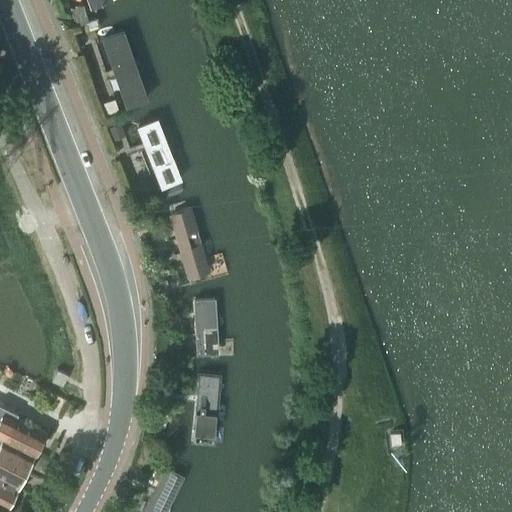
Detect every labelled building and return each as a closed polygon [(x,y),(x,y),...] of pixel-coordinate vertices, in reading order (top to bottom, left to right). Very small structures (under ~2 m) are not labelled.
[(113,14),(99,20),(130,105),(144,99),(113,14)] [(137,126),(161,186),(180,179),(156,119),(137,126)] [(170,213),(187,277),(206,272),(189,208),(170,213)] [(193,299),(196,355),(216,354),(213,298),(193,299)] [(62,384),(63,381),(67,373),(56,368),(51,379),(62,384)] [(199,373),(192,442),(212,443),(219,375),(199,373)] [(0,435),(2,436),(33,452),(44,430),(15,415),(17,411),(5,405),(0,414),(0,435)] [(399,432),(390,433),(391,445),(401,444),(399,432)] [(0,457),(24,470),(33,452),(2,436),(0,435),(0,457)] [(24,470),(0,457),(0,479),(15,487),(24,470)] [(165,465),(143,511),(162,511),(181,473),(165,465)] [(0,500),(6,504),(15,487),(0,479),(0,500)]
